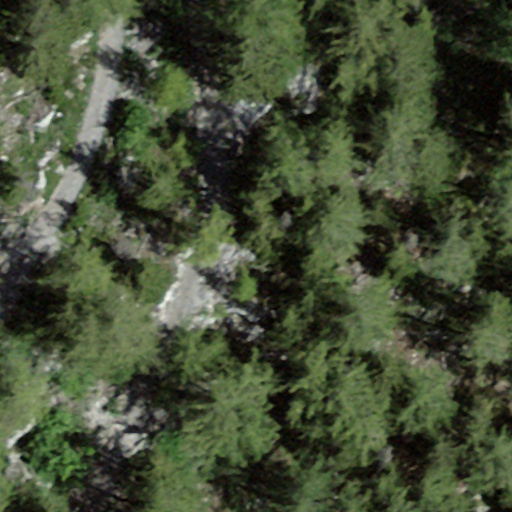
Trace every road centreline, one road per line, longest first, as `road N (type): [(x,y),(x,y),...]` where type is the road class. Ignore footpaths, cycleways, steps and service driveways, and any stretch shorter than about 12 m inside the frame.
road 1 (track): [(88,511),(175,350),(207,268),(209,134),(190,0)]
road 2 (track): [(99,0),(89,136),(21,249),(0,269)]
